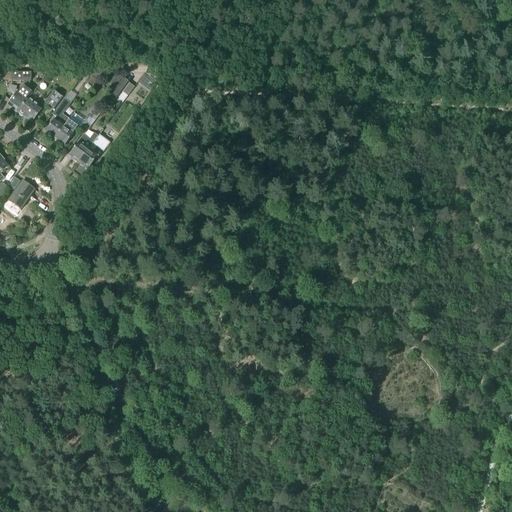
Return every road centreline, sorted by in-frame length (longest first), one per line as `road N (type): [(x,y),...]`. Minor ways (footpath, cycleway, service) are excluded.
road 1 (unknown): [(204,58),(198,90),(99,255),(190,455),(202,511)]
road 2 (tertiary): [(172,511),(47,256)]
road 3 (tertiary): [(47,256),(55,179),(42,158),(0,126)]
